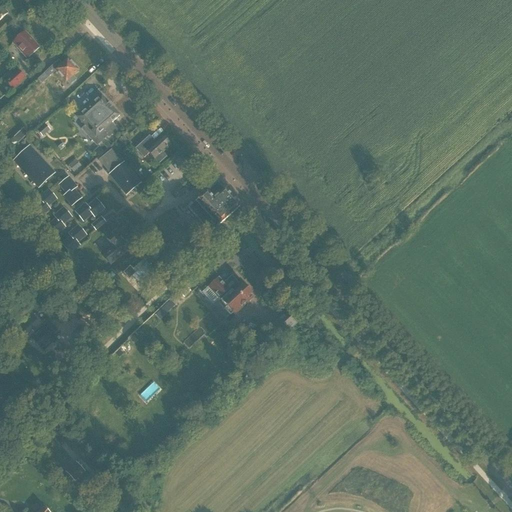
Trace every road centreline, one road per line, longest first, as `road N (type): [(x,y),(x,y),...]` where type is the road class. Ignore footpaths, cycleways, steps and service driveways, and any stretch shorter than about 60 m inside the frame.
road 1 (tertiary): [(511,487),(260,200)]
road 2 (residential): [(0,451),(260,200)]
road 3 (tertiary): [(260,200),(76,0)]
